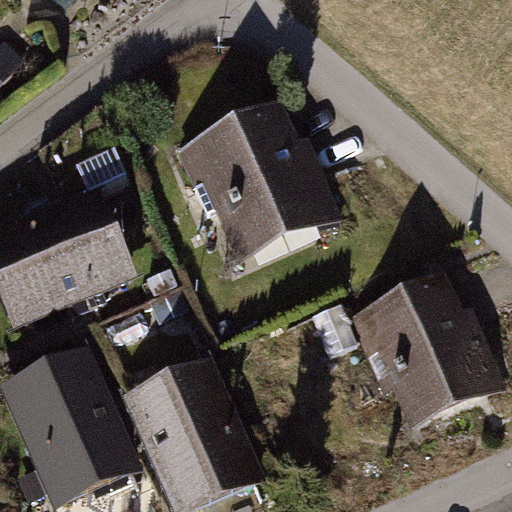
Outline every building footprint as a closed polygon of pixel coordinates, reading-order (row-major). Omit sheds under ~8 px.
[(47,0),(64,17),(82,0),(47,0)] [(207,178),(235,244),(325,207),(313,180),(312,181),(302,158),(282,166),(264,123),(266,122),(264,118),(194,147),(195,149),(178,156),(190,185),(207,178)] [(0,350),(129,289),(87,200),(0,241),(0,350)] [(469,413),(424,305),(364,330),(409,438),(469,413)] [(0,397),(0,402),(52,511),(91,511),(140,489),(79,361),(0,397)] [(164,511),(200,511),(256,486),(200,369),(116,409),(164,511)]
